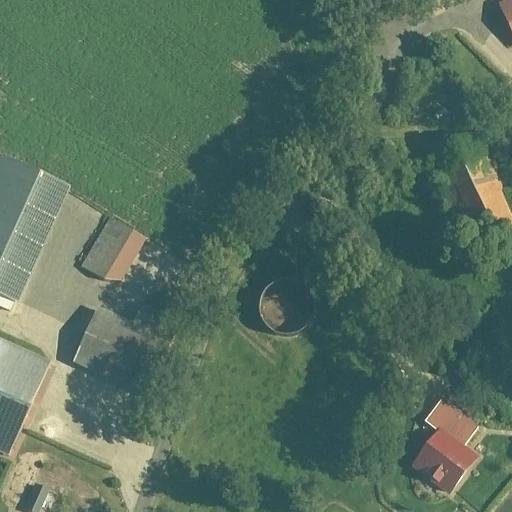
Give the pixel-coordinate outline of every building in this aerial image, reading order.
[(511,41),(511,0),(494,0),(486,4),(505,45),(511,41)] [(511,232),(511,203),(482,133),(428,157),(469,251),(511,232)] [(58,183),(0,155),(0,300),(2,302),(58,183)] [(134,238),(98,213),(65,261),(101,286),(134,238)] [(310,306),(306,298),(299,292),(291,288),(283,288),(274,290),(267,295),(262,302),(260,309),(260,317),(263,325),(268,331),(274,336),(282,338),(290,338),(297,335),(304,330),(309,323),(311,315),(310,306)] [(158,319),(128,305),(119,324),(84,308),(58,362),(124,393),(158,319)] [(0,433),(32,355),(0,342),(0,433)] [(70,511),(99,438),(41,415),(20,467),(6,461),(0,477),(17,483),(5,511),(70,511)]
